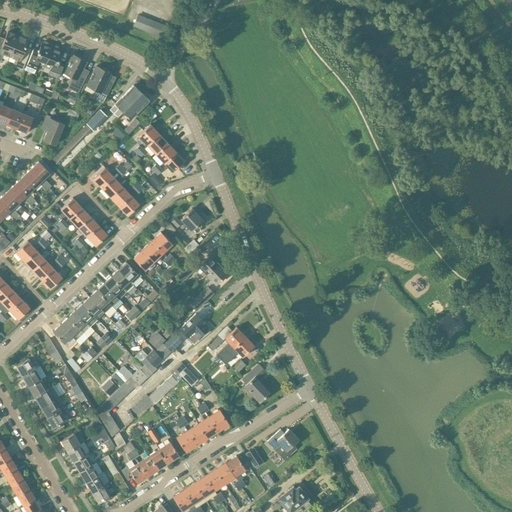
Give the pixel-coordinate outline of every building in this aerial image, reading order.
[(138,14),(133,26),(160,37),(165,25),(138,14)] [(3,54),(10,57),(18,35),(8,31),(5,38),(3,45),(0,44),(0,60),(1,61),(3,54)] [(18,35),(10,57),(15,59),(12,66),(22,69),(28,56),(23,54),(25,47),(28,39),(18,35)] [(38,64),(44,66),(52,46),(42,42),(39,50),(36,56),(30,54),(25,66),(36,70),(38,64)] [(52,46),(44,66),(49,68),(47,75),(58,78),(63,65),(57,63),(62,50),(52,46)] [(63,73),(72,78),(67,88),(78,93),(89,70),(84,68),(87,61),(73,54),(63,73)] [(110,88),(105,86),(111,73),(96,66),(86,85),(95,90),(92,97),(103,102),(110,88)] [(10,85),(0,81),(0,87),(8,91),(10,85)] [(42,92),(44,87),(30,83),(28,88),(42,92)] [(123,111),(142,92),(134,84),(115,104),(123,111)] [(150,99),(142,92),(123,111),(131,119),(150,99)] [(0,109),(0,121),(6,124),(12,109),(2,105),(0,109)] [(76,119),(79,113),(69,108),(66,115),(76,119)] [(6,124),(16,128),(22,113),(12,109),(6,124)] [(106,116),(99,109),(86,123),(93,130),(106,116)] [(33,117),(22,113),(16,128),(26,132),(33,117)] [(55,144),(64,123),(52,119),(53,117),(46,114),(41,127),(47,130),(43,139),(55,144)] [(56,164),(91,129),(86,124),(52,159),(56,164)] [(138,135),(147,145),(159,133),(150,124),(138,135)] [(167,142),(159,133),(147,145),(155,154),(167,142)] [(176,151),(167,142),(155,154),(164,163),(176,151)] [(133,151),(136,155),(143,148),(139,145),(133,151)] [(136,155),(139,158),(145,151),(143,148),(136,155)] [(185,161),(176,151),(164,163),(173,172),(185,161)] [(31,169),(43,182),(45,179),(44,178),(50,172),(39,161),(31,169)] [(113,169),(117,173),(124,167),(120,163),(113,169)] [(150,169),(153,173),(160,167),(156,163),(150,169)] [(93,178),(102,188),(114,176),(105,167),(93,178)] [(124,167),(117,173),(120,176),(126,169),(124,167)] [(153,173),(156,176),(163,170),(160,167),(153,173)] [(39,182),(41,184),(43,182),(31,169),(23,176),(34,188),(39,182)] [(28,193),(34,188),(23,176),(15,183),(27,197),(30,194),(28,193)] [(122,185),(114,176),(102,188),(110,197),(122,185)] [(130,187),(134,191),(140,185),(137,181),(130,187)] [(24,197),(25,199),(27,197),(15,183),(7,191),(18,203),(24,197)] [(131,194),(122,185),(110,197),(119,206),(131,194)] [(140,185),(134,191),(137,194),(143,188),(140,185)] [(13,208),(18,203),(7,191),(0,197),(0,199),(12,212),(14,209),(13,208)] [(140,203),(131,194),(119,206),(128,215),(140,203)] [(61,209),(69,218),(82,206),(73,197),(61,209)] [(8,212),(9,214),(12,212),(0,199),(0,214),(3,218),(8,212)] [(90,215),(82,206),(69,218),(78,227),(90,215)] [(192,230),(192,229),(195,232),(197,233),(200,230),(200,228),(197,225),(203,219),(193,207),(181,219),(183,221),(192,230)] [(99,224),(90,215),(78,227),(86,236),(99,224)] [(181,219),(180,220),(176,216),(171,221),(176,227),(182,222),(183,221),(181,219)] [(55,224),(59,228),(65,222),(62,218),(55,224)] [(59,228),(62,231),(68,225),(65,222),(59,228)] [(107,233),(99,224),(86,236),(95,245),(107,233)] [(163,252),(173,243),(161,231),(152,240),(163,252)] [(36,242),(40,246),(46,240),(43,236),(36,242)] [(72,242),(76,246),(82,240),(79,236),(72,242)] [(198,244),(193,239),(183,248),(188,254),(198,244)] [(40,246),(43,249),(49,243),(46,240),(40,246)] [(78,249),(85,243),(82,240),(76,246),(78,249)] [(154,260),(163,252),(152,240),(143,248),(154,260)] [(15,252),(24,261),(36,250),(28,241),(15,252)] [(145,269),(154,260),(143,248),(134,257),(145,269)] [(45,259),(36,250),(24,261),(33,270),(45,259)] [(170,253),(166,256),(173,263),(176,260),(170,253)] [(53,261),(57,264),(63,258),(60,254),(53,261)] [(198,266),(207,275),(219,263),(215,260),(216,259),(216,257),(213,254),(211,254),(210,254),(198,266)] [(166,256),(163,259),(169,266),(173,263),(166,256)] [(63,258),(57,264),(60,268),(66,262),(63,258)] [(53,267),(45,259),(33,270),(41,279),(53,267)] [(126,261),(119,268),(131,281),(133,283),(142,275),(139,272),(138,273),(126,261)] [(228,272),(219,263),(207,275),(215,284),(228,272)] [(180,284),(196,269),(191,264),(176,280),(180,284)] [(158,265),(154,268),(160,274),(164,271),(158,265)] [(62,277),(53,267),(41,279),(50,288),(62,277)] [(124,288),(131,281),(119,268),(111,275),(127,291),(124,288)] [(111,275),(104,282),(120,298),(127,291),(111,275)] [(0,284),(0,300),(1,301),(13,289),(5,280),(0,284)] [(104,282),(97,289),(109,301),(112,305),(120,298),(104,282)] [(190,304),(196,310),(213,294),(207,287),(190,304)] [(1,301),(9,310),(22,298),(13,289),(1,301)] [(109,301),(97,289),(90,296),(105,312),(112,305),(109,301)] [(144,291),(142,293),(150,301),(158,294),(154,289),(148,295),(144,291)] [(98,319),(105,312),(90,296),(82,303),(98,319)] [(30,307),(22,298),(9,310),(18,319),(30,307)] [(145,298),(138,304),(143,309),(150,302),(145,298)] [(82,303),(75,310),(91,326),(98,319),(82,303)] [(134,305),(130,309),(136,315),(140,311),(134,305)] [(204,306),(197,313),(196,312),(180,328),(189,337),(195,331),(200,336),(209,328),(203,322),(205,321),(202,319),(210,312),(204,306)] [(130,309),(124,315),(131,321),(136,315),(130,309)] [(439,321),(446,332),(464,320),(456,309),(439,321)] [(84,333),(91,326),(75,310),(68,317),(84,333)] [(68,317),(61,323),(76,340),(84,333),(68,317)] [(69,347),(76,340),(61,323),(53,331),(69,347)] [(169,326),(162,334),(166,338),(173,330),(169,326)] [(216,354),(221,359),(246,336),(237,326),(225,338),(228,342),(216,354)] [(105,332),(101,336),(107,343),(111,338),(105,332)] [(156,350),(163,358),(183,340),(175,332),(156,350)] [(156,349),(165,340),(160,334),(150,343),(156,349)] [(107,343),(101,336),(96,342),(101,348),(107,343)] [(212,350),(222,340),(218,336),(208,346),(212,350)] [(254,344),(246,336),(221,359),(225,364),(238,352),(242,356),(254,344)] [(49,355),(51,353),(57,350),(49,338),(41,343),(49,355)] [(91,346),(87,350),(92,356),(96,352),(91,346)] [(142,349),(134,357),(140,364),(142,363),(146,358),(155,351),(153,349),(147,354),(142,349)] [(92,356),(87,350),(81,356),(87,361),(92,356)] [(163,359),(155,352),(155,351),(146,358),(154,367),(155,366),(163,359)] [(80,368),(71,357),(66,361),(75,372),(80,368)] [(17,365),(23,376),(35,368),(39,365),(36,360),(32,363),(29,358),(17,365)] [(156,368),(155,366),(154,367),(146,358),(142,363),(152,373),(156,368)] [(245,364),(240,359),(233,367),(238,372),(245,364)] [(179,381),(182,379),(178,374),(186,366),(181,361),(170,372),(172,373),(179,381)] [(142,363),(140,364),(138,367),(147,377),(148,376),(148,377),(152,373),(142,363)] [(270,391),(257,378),(265,370),(258,363),(241,379),(246,383),(244,385),(259,401),(270,391)] [(126,379),(130,376),(132,374),(123,366),(118,371),(126,379)] [(147,377),(138,367),(135,370),(136,371),(134,372),(143,381),(147,377)] [(23,376),(29,386),(42,378),(35,368),(23,376)] [(123,383),(126,379),(117,370),(110,377),(119,386),(123,383)] [(132,374),(130,376),(137,383),(138,385),(143,381),(134,372),(132,374)] [(172,373),(167,378),(174,385),(179,381),(172,373)] [(134,387),(137,383),(130,376),(126,379),(134,387)] [(29,386),(35,396),(53,386),(52,385),(47,388),(42,378),(29,386)] [(167,378),(163,381),(170,389),(174,385),(167,378)] [(205,390),(210,386),(205,378),(199,382),(205,390)] [(123,383),(130,390),(134,387),(126,379),(123,383)] [(109,380),(106,383),(114,391),(117,387),(109,380)] [(163,381),(160,385),(167,393),(170,389),(163,381)] [(119,386),(126,394),(130,390),(123,383),(119,386)] [(167,393),(160,385),(156,389),(163,396),(167,393)] [(35,396),(41,406),(54,399),(59,396),(53,386),(35,396)] [(123,397),(126,394),(119,386),(116,390),(123,397)] [(156,389),(152,392),(159,400),(163,396),(156,389)] [(119,401),(123,397),(116,390),(112,393),(119,401)] [(155,404),(159,400),(152,392),(148,396),(154,402),(153,402),(155,404)] [(115,405),(119,401),(112,393),(108,397),(115,405)] [(150,405),(153,402),(154,402),(148,396),(146,394),(142,398),(150,405)] [(112,408),(115,405),(108,397),(104,401),(112,408)] [(142,398),(139,401),(146,409),(150,405),(142,398)] [(41,406),(48,417),(60,409),(54,399),(41,406)] [(104,401),(99,406),(104,414),(109,411),(112,408),(104,401)] [(139,401),(135,405),(143,413),(146,409),(139,401)] [(206,412),(209,409),(204,402),(201,404),(206,412)] [(201,415),(206,412),(201,404),(196,407),(201,415)] [(139,417),(143,413),(135,405),(131,409),(139,417)] [(95,410),(102,421),(111,416),(108,411),(109,411),(104,414),(99,406),(95,410)] [(67,420),(60,409),(48,417),(54,427),(67,420)] [(218,430),(228,423),(219,409),(208,416),(218,430)] [(102,421),(105,426),(114,420),(111,416),(102,421)] [(208,416),(198,423),(207,437),(218,430),(208,416)] [(180,428),(185,425),(180,418),(175,421),(180,428)] [(105,426),(108,430),(117,425),(114,420),(105,426)] [(198,423),(187,430),(197,444),(207,437),(198,423)] [(119,429),(117,425),(108,430),(111,437),(119,429)] [(154,442),(160,439),(152,427),(146,431),(154,442)] [(98,432),(102,438),(108,435),(105,429),(98,432)] [(267,441),(272,446),(275,450),(281,444),(287,450),(290,454),(296,448),(293,444),(298,439),(288,429),(284,433),(280,429),(267,441)] [(197,444),(187,430),(177,437),(186,451),(197,444)] [(118,448),(125,442),(119,432),(113,438),(118,448)] [(61,440),(67,450),(80,443),(74,433),(61,440)] [(109,451),(115,447),(110,438),(103,442),(109,451)] [(131,441),(127,444),(135,457),(139,455),(131,441)] [(170,441),(159,449),(168,462),(179,455),(170,441)] [(67,450),(74,461),(86,453),(80,443),(67,450)] [(127,444),(122,447),(131,460),(135,457),(127,444)] [(0,463),(11,457),(5,447),(0,450),(0,463)] [(254,466),(262,461),(253,448),(245,453),(254,466)] [(158,469),(168,462),(159,449),(149,455),(158,469)] [(74,461),(80,471),(92,464),(86,453),(74,461)] [(101,458),(108,469),(114,465),(107,454),(101,458)] [(149,455),(138,462),(147,476),(158,469),(149,455)] [(234,476),(245,469),(236,455),(225,462),(234,476)] [(0,463),(0,465),(5,475),(17,467),(11,457),(0,463)] [(138,462),(128,469),(126,466),(120,470),(127,480),(133,477),(137,483),(147,476),(138,462)] [(224,483),(234,476),(225,462),(215,469),(224,483)] [(80,471),(86,482),(98,474),(92,464),(80,471)] [(108,469),(114,479),(120,475),(114,465),(108,469)] [(5,475),(11,485),(23,477),(17,467),(5,475)] [(213,489),(224,483),(215,469),(205,476),(213,489)] [(86,482),(92,492),(104,485),(98,474),(86,482)] [(117,481),(119,484),(124,481),(120,475),(114,479),(116,482),(117,481)] [(203,496),(213,489),(205,476),(194,483),(203,496)] [(11,485),(17,495),(29,488),(23,477),(11,485)] [(241,478),(238,481),(242,488),(246,485),(241,478)] [(238,481),(233,484),(238,491),(242,488),(238,481)] [(193,503),(203,496),(194,483),(184,489),(193,503)] [(111,496),(104,485),(92,492),(98,503),(111,496)] [(291,486),(278,498),(272,502),(279,511),(285,506),(289,511),(292,511),(299,507),(302,511),(311,503),(306,498),(307,497),(298,486),(293,489),(291,486)] [(17,495),(23,505),(35,498),(29,488),(17,495)] [(182,510),(193,503),(184,489),(173,497),(182,510)] [(220,491),(216,494),(221,501),(225,499),(220,491)] [(216,494),(212,497),(217,504),(221,501),(216,494)] [(23,505),(27,511),(34,511),(42,508),(35,498),(23,505)] [(173,511),(167,503),(163,506),(167,511),(173,511)]
